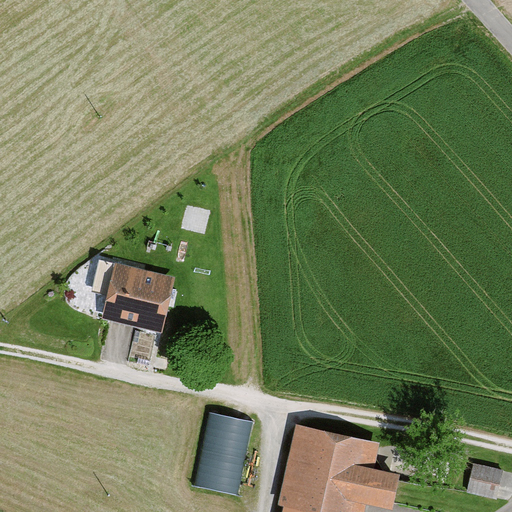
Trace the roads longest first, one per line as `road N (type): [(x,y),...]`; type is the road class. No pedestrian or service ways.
road 1 (track): [(261,511),(261,397),(235,168),(246,134),(391,42),(473,3)]
road 2 (track): [(0,350),(511,447)]
